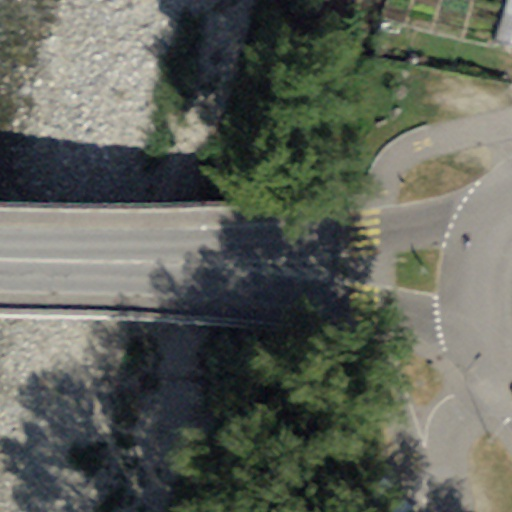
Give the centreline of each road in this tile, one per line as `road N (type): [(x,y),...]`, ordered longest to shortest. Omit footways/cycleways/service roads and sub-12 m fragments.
road 1 (secondary): [(503,217),(247,242),(161,264)]
road 2 (secondary): [(161,264),(233,286),(361,305),(486,342)]
road 3 (unclassified): [(446,511),(446,433),(506,374)]
road 4 (secondary): [(0,261),(161,264)]
road 5 (primary): [(503,217),(477,277),(486,342)]
